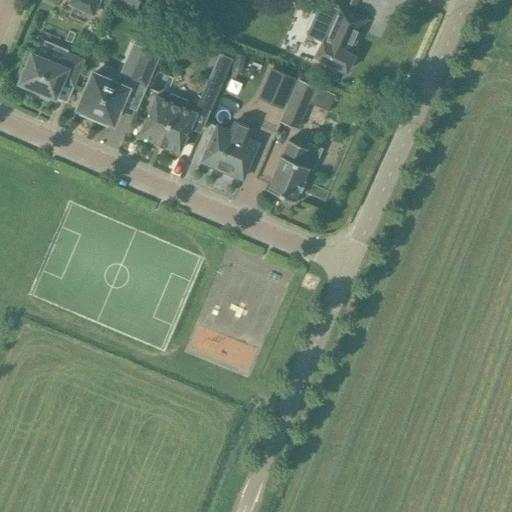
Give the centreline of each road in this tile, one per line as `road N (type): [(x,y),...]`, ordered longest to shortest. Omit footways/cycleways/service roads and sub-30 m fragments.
road 1 (residential): [(349,267),(0,119)]
road 2 (tertiary): [(349,267),(466,0)]
road 3 (tertiary): [(243,511),(349,267)]
